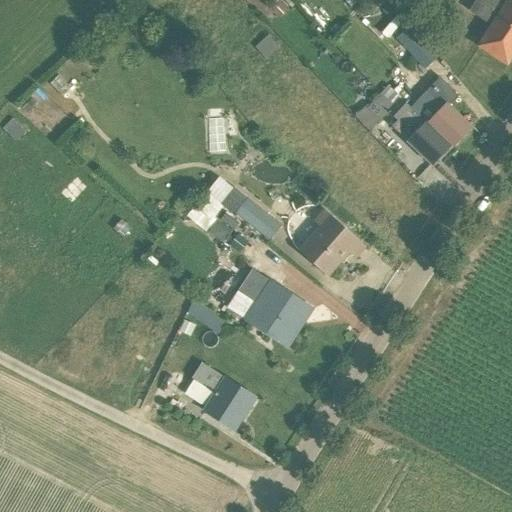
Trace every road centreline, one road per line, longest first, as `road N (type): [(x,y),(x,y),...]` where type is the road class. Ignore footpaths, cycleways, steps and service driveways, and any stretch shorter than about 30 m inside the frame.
road 1 (unclassified): [(278,498),(511,130)]
road 2 (unclassified): [(0,356),(278,498)]
